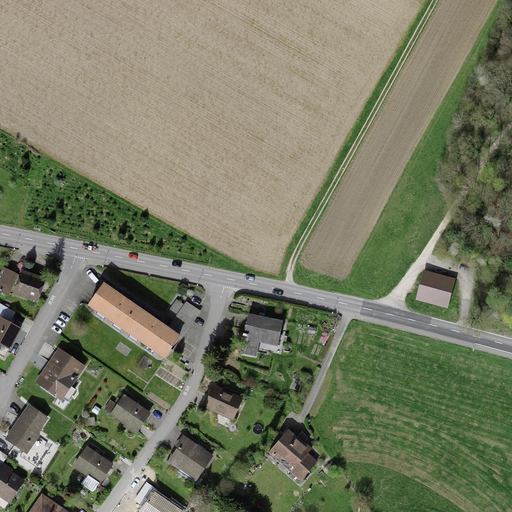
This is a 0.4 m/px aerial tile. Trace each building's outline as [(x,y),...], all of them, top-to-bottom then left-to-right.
[(54,273),(29,265),(21,288),(46,297),(54,273)] [(458,279),(426,269),(418,297),(449,307),(458,279)] [(127,332),(143,310),(104,282),(88,305),(127,332)] [(143,310),(127,332),(165,358),(198,311),(181,299),(163,324),(143,310)] [(7,312),(0,324),(0,334),(17,345),(29,325),(7,312)] [(279,342),(283,320),(249,313),(241,353),(255,356),(259,338),(279,342)] [(69,356),(45,392),(66,406),(69,402),(77,408),(87,392),(80,387),(83,383),(89,387),(102,367),(80,352),(75,360),(69,356)] [(205,409),(236,421),(245,399),(214,386),(205,409)] [(111,401),(105,409),(137,431),(149,413),(124,396),(117,405),(111,401)] [(37,434),(48,416),(28,403),(4,439),(28,455),(40,436),(37,434)] [(288,429),(267,456),(291,474),(303,483),(319,461),(311,454),(314,449),(288,429)] [(184,434),(168,461),(199,480),(215,454),(184,434)] [(88,448),(73,469),(88,480),(82,487),(94,496),(101,486),(98,484),(111,465),(88,448)] [(0,500),(8,506),(23,484),(0,467),(0,500)] [(27,511),(67,511),(41,493),(27,511)]
